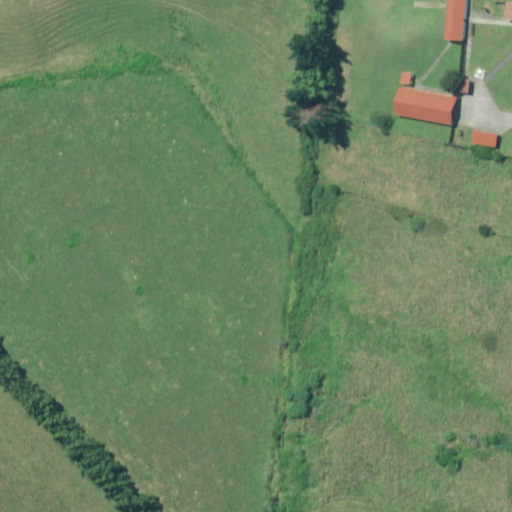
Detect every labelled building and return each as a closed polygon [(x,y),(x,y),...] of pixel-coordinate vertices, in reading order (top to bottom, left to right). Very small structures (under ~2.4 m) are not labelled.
[(453,0),(451,41),(469,42),(471,0),(453,0)] [(420,74),(415,73),(409,72),(407,84),(418,86),(420,74)] [(463,78),(462,82),(460,92),(475,95),(477,80),(463,78)] [(401,116),(430,120),(460,125),(465,97),(406,88),(401,116)] [(504,135),(478,132),(477,144),(502,147),(504,135)]
